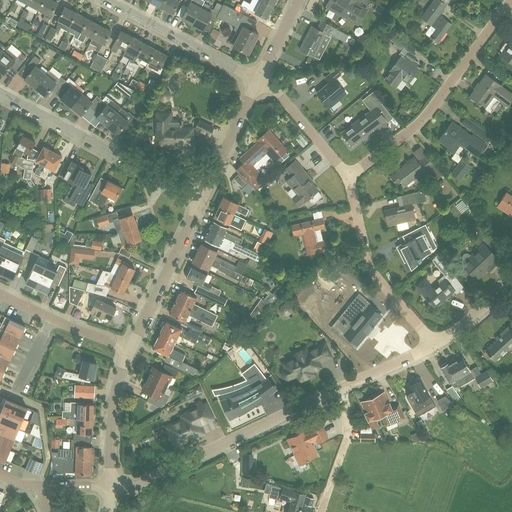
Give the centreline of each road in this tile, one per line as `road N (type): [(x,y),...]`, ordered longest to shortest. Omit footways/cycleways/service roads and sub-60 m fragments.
road 1 (residential): [(111,485),(133,484),(345,387)]
road 2 (residential): [(347,178),(407,135),(511,12)]
road 3 (residential): [(200,201),(0,94)]
road 4 (residential): [(432,346),(374,276),(347,178)]
road 5 (residential): [(256,78),(107,0)]
road 6 (residential): [(128,349),(200,201)]
road 7 (residential): [(111,485),(111,420),(128,349)]
road 8 (residential): [(347,178),(256,78)]
road 9 (residential): [(200,201),(256,78)]
road 10 (residential): [(320,511),(348,433),(345,387)]
